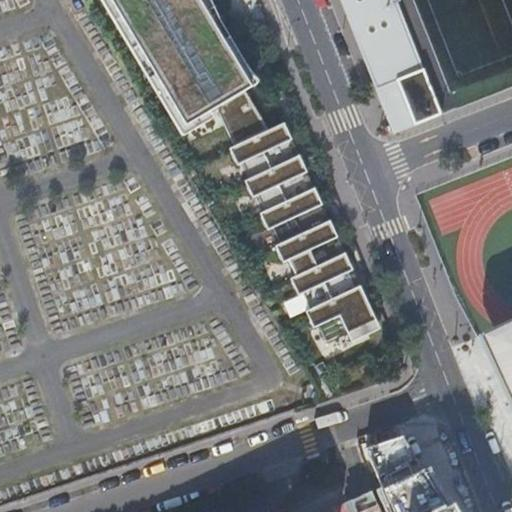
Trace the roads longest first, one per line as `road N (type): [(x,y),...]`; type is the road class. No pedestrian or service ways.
road 1 (residential): [(90,511),(447,395)]
road 2 (residential): [(363,176),(447,395)]
road 3 (residential): [(295,0),(363,176)]
road 4 (residential): [(363,176),(511,113)]
road 5 (residential): [(447,395),(496,511)]
